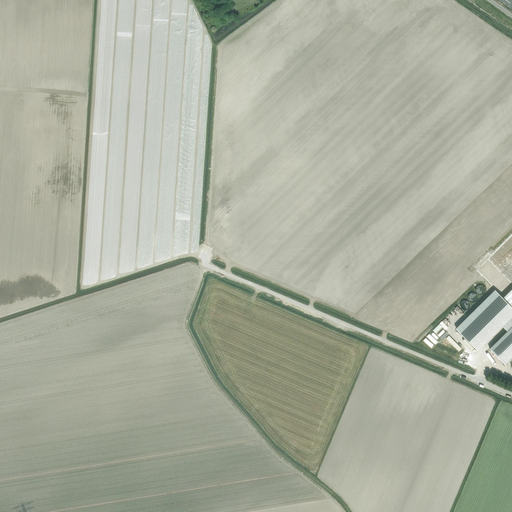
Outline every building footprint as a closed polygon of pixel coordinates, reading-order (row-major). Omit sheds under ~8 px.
[(511,287),(503,296),(511,304),(511,287)] [(511,306),(496,290),(457,329),(478,350),(502,326),(507,331),(511,326),(511,306)] [(511,326),(507,331),(490,348),(505,364),(507,363),(509,364),(511,361),(511,326)] [(445,332),(440,338),(442,340),(448,335),(445,332)] [(449,335),(446,338),(459,351),(461,348),(449,335)]
